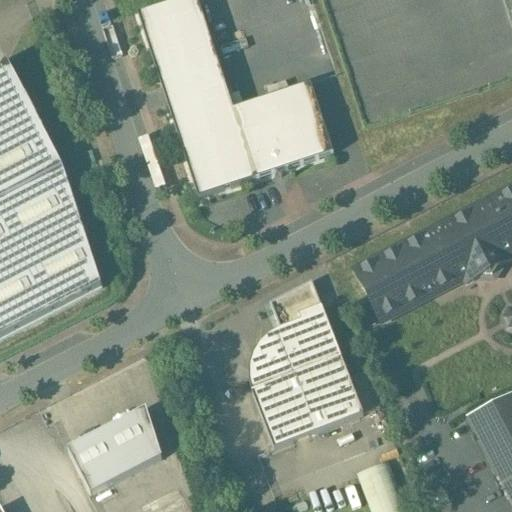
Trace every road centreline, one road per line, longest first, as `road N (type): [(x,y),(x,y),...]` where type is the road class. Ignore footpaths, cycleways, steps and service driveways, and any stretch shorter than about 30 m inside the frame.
road 1 (residential): [(511,133),(179,300)]
road 2 (residential): [(77,0),(179,300)]
road 3 (residential): [(179,300),(0,395)]
